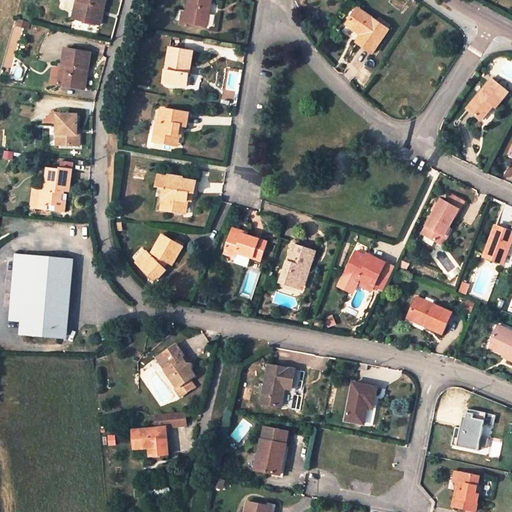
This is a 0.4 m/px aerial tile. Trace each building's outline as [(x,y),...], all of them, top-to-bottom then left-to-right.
[(80,0),(80,3),(83,4),(79,20),(100,25),(106,0),(80,0)] [(212,0),(190,0),(186,23),(204,26),(207,10),(210,10),(212,0)] [(80,3),(78,3),(74,19),(79,20),(83,4),(80,3)] [(358,8),(348,24),(363,35),(358,42),(373,51),(374,52),(390,29),(358,8)] [(16,26),(29,29),(31,22),(18,19),(16,26)] [(191,51),(171,48),(164,83),(188,87),(190,75),(187,75),(191,51)] [(91,53),(66,50),(64,66),(58,65),(56,85),(65,86),(86,89),(91,53)] [(492,79),(468,109),(475,114),(482,120),(494,105),(497,107),(508,92),(492,79)] [(188,113),(162,109),(160,121),(158,121),(154,142),(173,145),(175,135),(179,135),(180,125),(184,126),(186,126),(188,113)] [(77,134),(74,134),(74,125),(74,115),(54,114),(53,131),(53,133),(59,133),(58,144),(76,145),(77,134)] [(44,191),(42,190),(40,210),(49,211),(50,206),(56,207),(56,212),(65,213),(66,203),(61,202),(62,194),(64,195),(65,192),(69,192),(71,171),(60,169),(60,171),(47,169),(44,191)] [(169,178),(158,176),(157,187),(163,188),(162,198),(163,198),(169,199),(167,211),(186,214),(188,201),(189,193),(194,194),(196,182),(183,180),(183,178),(169,176),(169,178)] [(448,203),(460,209),(464,202),(452,195),(448,203)] [(423,234),(441,244),(441,243),(449,229),(460,209),(448,203),(441,199),(423,234)] [(123,222),(115,223),(116,236),(124,236),(123,222)] [(511,231),(495,226),(483,257),(511,268),(511,267),(511,231)] [(449,229),(441,243),(444,244),(452,230),(449,229)] [(262,262),(268,242),(233,230),(226,252),(237,255),(238,251),(256,257),(255,259),(262,262)] [(173,265),(183,247),(162,236),(153,253),(156,255),(154,259),(151,256),(141,266),(156,281),(166,270),(163,267),(168,262),(173,265)] [(281,282),(299,288),(305,268),(310,269),(316,251),(294,244),(281,282)] [(359,279),(374,286),(385,264),(370,257),(369,259),(364,257),(355,253),(344,276),(358,282),(359,279)] [(35,257),(17,255),(11,320),(30,321),(35,257)] [(30,321),(63,323),(69,324),(75,260),(68,260),(35,257),(30,321)] [(385,264),(374,286),(384,291),(395,268),(385,264)] [(303,290),(310,269),(305,268),(299,288),(303,290)] [(358,282),(344,276),(337,289),(351,296),(356,287),(370,293),(374,286),(359,279),(358,282)] [(466,295),(470,286),(462,283),(459,293),(466,295)] [(416,297),(408,315),(426,323),(425,326),(442,334),(452,313),(416,297)] [(474,304),(469,301),(466,308),(471,310),(474,304)] [(425,327),(425,326),(426,323),(408,315),(406,319),(425,327)] [(29,335),(62,338),(63,323),(30,321),(29,335)] [(511,330),(499,325),(494,336),(502,340),(500,344),(497,351),(504,354),(509,356),(508,358),(511,359),(511,330)] [(492,341),(500,344),(502,340),(494,336),(492,341)] [(160,352),(169,365),(164,368),(176,386),(175,387),(180,395),(194,384),(189,377),(193,373),(189,368),(192,362),(185,362),(181,357),(184,355),(174,341),(160,352)] [(164,368),(169,365),(160,352),(155,355),(164,368)] [(364,371),(367,368),(368,364),(358,363),(356,369),(364,371)] [(292,390),(295,370),(269,365),(262,403),(282,407),(284,392),(282,392),(282,388),(292,390)] [(353,383),(347,420),(365,423),(368,408),(368,404),(374,405),(378,387),(353,383)] [(460,447),(478,450),(487,412),(468,409),(466,416),(464,416),(461,429),(464,430),(460,447)] [(154,413),(155,426),(171,426),(187,425),(186,411),(154,413)] [(172,452),(171,426),(155,426),(136,428),(138,446),(153,445),(154,453),(172,452)] [(258,462),(256,470),(280,475),(289,432),(265,428),(262,441),(261,440),(258,455),(262,456),(261,463),(258,462)] [(460,447),(464,430),(461,429),(457,428),(452,445),(460,447)] [(479,477),(459,473),(457,482),(458,482),(465,484),(464,492),(459,491),(457,498),(455,498),(453,507),(475,511),(479,494),(475,494),(477,486),(479,477)] [(464,492),(465,484),(458,482),(455,498),(457,498),(459,491),(464,492)] [(248,501),(245,511),(271,511),(273,507),(248,501)]
